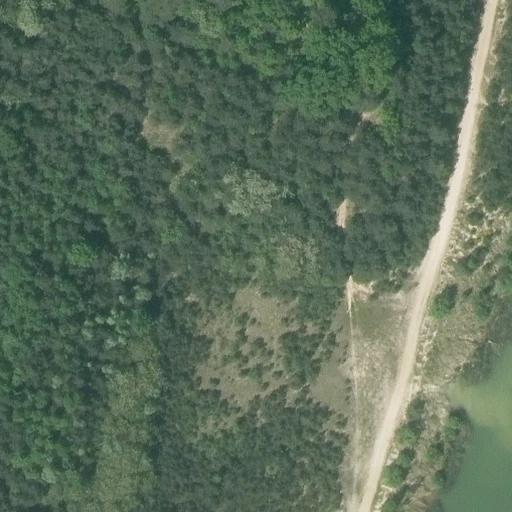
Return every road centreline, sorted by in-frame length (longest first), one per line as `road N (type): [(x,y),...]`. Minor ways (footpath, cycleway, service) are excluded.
road 1 (track): [(500,0),(372,511)]
road 2 (track): [(123,0),(344,78),(358,100),(354,119)]
road 3 (track): [(387,0),(383,89),(374,112),(354,119)]
